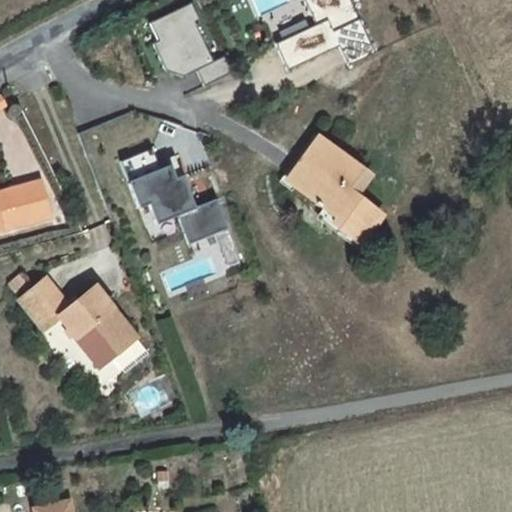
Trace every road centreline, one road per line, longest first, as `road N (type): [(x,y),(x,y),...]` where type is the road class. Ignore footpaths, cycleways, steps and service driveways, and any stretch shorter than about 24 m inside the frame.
road 1 (track): [(192,432),(511,376)]
road 2 (unknown): [(18,46),(111,109),(174,122),(239,93)]
road 3 (unclassified): [(108,0),(0,56)]
